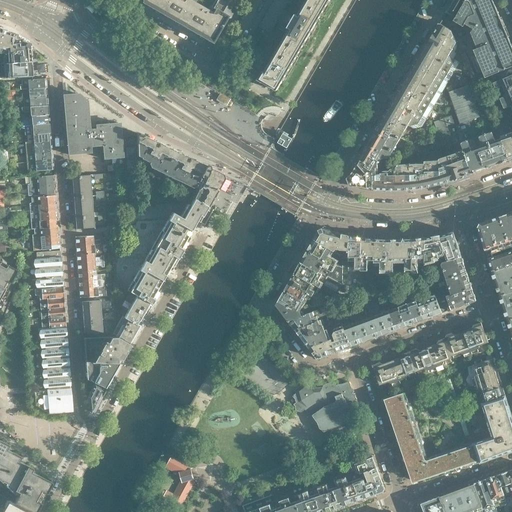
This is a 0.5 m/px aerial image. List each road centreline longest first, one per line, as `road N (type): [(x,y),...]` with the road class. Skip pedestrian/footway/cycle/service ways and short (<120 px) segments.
road 1 (residential): [(94,426),(78,412),(53,53)]
road 2 (tertiary): [(325,193),(57,14)]
road 3 (tertiary): [(54,45),(163,124),(316,211)]
road 4 (residential): [(355,360),(310,369),(262,306),(316,211)]
road 5 (residential): [(94,426),(205,230)]
road 6 (residential): [(325,193),(441,0)]
road 7 (residential): [(121,0),(223,69),(261,0)]
road 8 (tertiary): [(511,175),(392,204),(325,193)]
road 9 (residential): [(355,360),(402,501)]
road 10 (residential): [(355,360),(491,308)]
road 11 (tertiary): [(316,211),(385,223),(459,213)]
